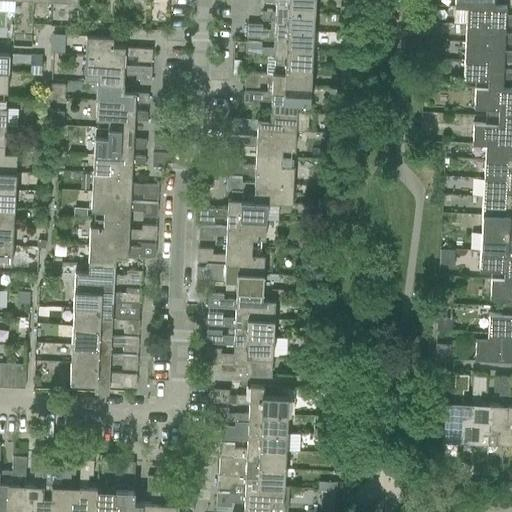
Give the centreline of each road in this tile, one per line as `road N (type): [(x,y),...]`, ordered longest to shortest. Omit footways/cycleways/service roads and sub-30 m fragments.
road 1 (residential): [(172,421),(185,170),(201,138),(207,0)]
road 2 (residential): [(172,421),(0,414)]
